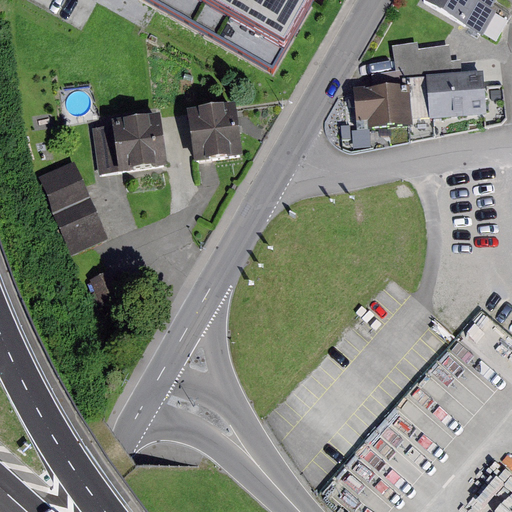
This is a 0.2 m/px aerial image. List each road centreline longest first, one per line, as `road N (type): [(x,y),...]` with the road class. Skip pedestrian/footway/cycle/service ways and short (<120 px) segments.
road 1 (residential): [(287,153),(339,173),(511,148)]
road 2 (motorway): [(105,511),(48,428),(0,331)]
road 3 (primary): [(141,411),(227,454),(284,511)]
road 4 (tertiary): [(287,153),(374,0)]
road 5 (tertiary): [(216,278),(287,153)]
road 6 (primary): [(313,511),(227,399)]
road 7 (primary): [(155,385),(216,278)]
road 8 (primary): [(227,399),(212,319),(216,278)]
